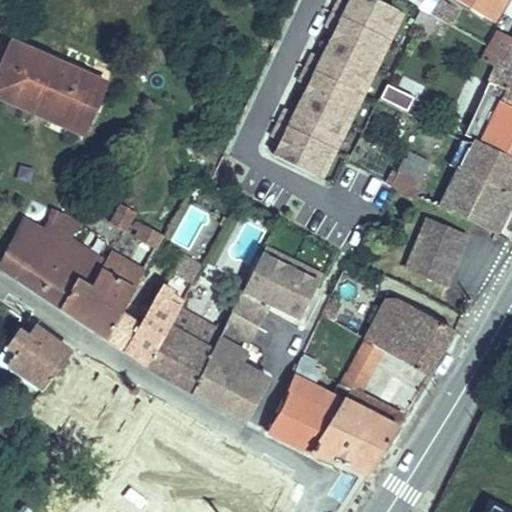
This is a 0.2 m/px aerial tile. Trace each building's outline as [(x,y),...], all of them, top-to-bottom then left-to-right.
[(320,178),(394,6),(379,0),(325,0),(260,152),(320,178)] [(459,0),(492,21),(505,0),(459,0)] [(423,11),(415,28),(435,38),(444,21),(423,11)] [(457,27),(444,21),(435,38),(448,46),(457,27)] [(511,71),(507,81),(499,94),(511,100),(511,39),(510,38),(500,53),(511,58),(511,71)] [(5,43),(0,57),(0,88),(27,99),(31,88),(39,90),(38,99),(46,106),(63,112),(67,100),(80,104),(91,73),(5,43)] [(511,58),(500,53),(497,57),(511,65),(511,58)] [(490,72),(507,81),(511,71),(511,65),(497,57),(493,55),(487,70),(490,72)] [(476,116),(470,128),(511,150),(511,100),(499,94),(507,81),(490,72),(482,90),(488,93),(496,97),(484,120),(476,116)] [(385,84),(378,99),(405,111),(411,95),(385,84)] [(27,99),(0,88),(0,92),(26,102),(27,99)] [(496,97),(488,93),(476,116),(484,120),(496,97)] [(455,160),(436,199),(446,204),(493,227),(497,217),(511,188),(511,150),(470,128),(464,130),(450,156),(455,160)] [(401,148),(387,177),(398,182),(402,184),(407,186),(414,189),(421,175),(412,171),(419,157),(401,148)] [(414,189),(407,186),(405,191),(412,194),(414,189)] [(85,314),(110,331),(148,263),(157,246),(166,229),(143,216),(139,221),(146,225),(141,232),(148,236),(136,256),(118,245),(113,256),(77,234),(87,217),(60,202),(47,224),(26,212),(18,228),(39,240),(21,271),(43,286),(85,314)] [(107,223),(126,232),(135,213),(116,204),(107,223)] [(445,286),(465,237),(426,220),(405,269),(445,286)] [(39,240),(18,228),(3,257),(14,265),(21,271),(39,240)] [(159,270),(148,263),(110,331),(149,356),(176,305),(167,300),(175,289),(163,281),(160,287),(152,281),(159,270)] [(257,318),(266,298),(239,287),(231,307),(257,318)] [(324,314),(334,320),(342,304),(331,297),(324,314)] [(385,299),(364,339),(381,349),(396,358),(416,371),(426,377),(453,328),(397,297),(385,299)] [(213,326),(176,305),(149,356),(198,386),(223,325),(216,321),(213,326)] [(256,348),(250,344),(260,320),(257,318),(231,307),(223,325),(198,386),(249,414),(272,370),(250,358),(256,348)] [(1,354),(49,384),(74,351),(34,325),(30,330),(19,323),(1,354)] [(364,339),(340,381),(351,387),(344,398),(399,425),(405,413),(384,402),(358,390),(381,349),(364,339)] [(333,393),(298,376),(284,410),(271,430),(315,451),(340,459),(346,461),(372,471),(399,425),(344,398),(351,387),(340,381),(333,393)] [(171,479),(156,502),(171,511),(268,511),(287,483),(221,451),(175,423),(159,451),(180,465),(171,479)] [(144,463),(125,497),(137,506),(156,502),(171,479),(144,463)] [(95,477),(87,487),(124,511),(132,511),(137,506),(125,497),(95,477)]
